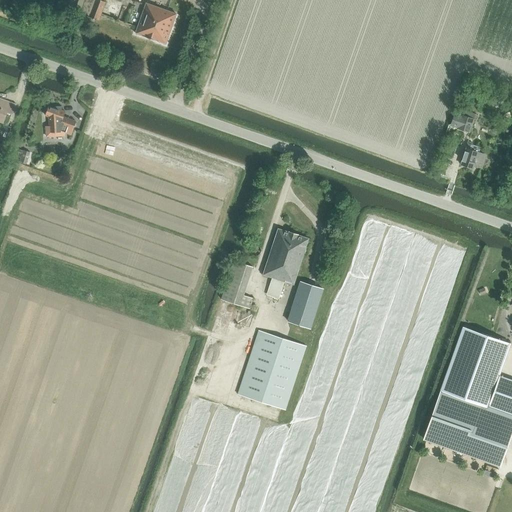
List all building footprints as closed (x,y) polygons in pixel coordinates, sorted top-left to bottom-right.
[(85,0),(80,14),(99,20),(105,2),(99,0),(85,0)] [(135,33),(166,44),(166,43),(176,14),(146,3),(135,32),(135,33)] [(0,122),(3,124),(7,113),(12,115),(16,104),(0,99),(0,122)] [(46,126),(46,128),(46,137),(55,136),(55,132),(61,132),(61,131),(71,135),(76,121),(63,117),(65,112),(62,111),(62,106),(55,107),(55,108),(49,106),(46,116),(49,117),(49,126),(46,126)] [(457,128),(470,133),(474,119),(462,115),(461,115),(457,114),(454,116),(452,123),(453,126),(457,128)] [(473,169),(474,166),(482,169),(486,155),(479,152),(480,148),(468,143),(461,165),(473,169)] [(21,161),(26,163),(30,151),(25,150),(21,161)] [(267,295),(279,299),(284,282),(294,285),(309,239),(278,229),(263,275),(272,278),(269,287),(270,287),(267,295)] [(244,295),(253,267),(234,261),(221,299),(250,309),(253,298),(244,295)] [(288,321),(311,329),(323,289),(300,282),(288,321)] [(488,408),(488,406),(511,414),(511,379),(499,375),(511,344),(465,328),(442,391),(488,408)] [(237,394),(286,410),(307,346),(258,330),(237,394)] [(488,408),(442,391),(424,440),(501,467),(511,435),(511,414),(488,406),(488,408)]
